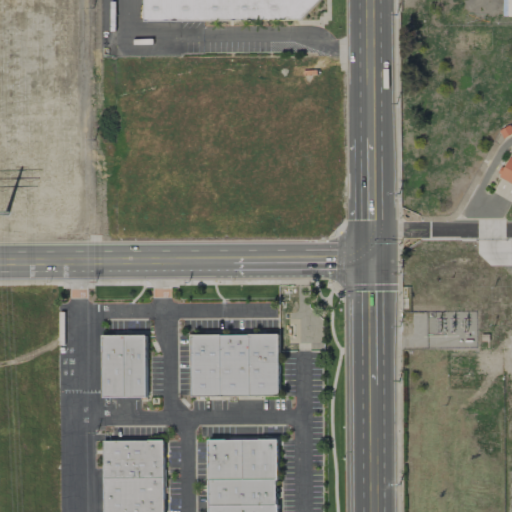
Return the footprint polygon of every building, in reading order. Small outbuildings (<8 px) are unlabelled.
[(144,0),(145,22),(300,21),(321,0),(144,0)] [(511,156),(499,178),(511,184),(511,156)] [(250,334),(220,335),(221,397),(250,396),(250,334)] [(250,334),(250,396),(279,396),(279,352),(279,334),(250,334)] [(220,335),(191,335),(191,397),(221,397),(220,335)] [(103,336),(125,336),(125,397),(103,397),(103,336)] [(125,336),(146,336),(146,397),(125,397),(125,336)] [(208,440),(243,440),(244,480),(209,480),(208,440)] [(243,440),(278,440),(278,479),(275,479),(244,480),(243,440)] [(104,441),(163,441),(164,478),(104,478),(104,441)] [(104,478),(104,511),(164,511),(164,478),(104,478)] [(209,480),(209,506),(276,505),(275,479),(244,480),(209,480)]
